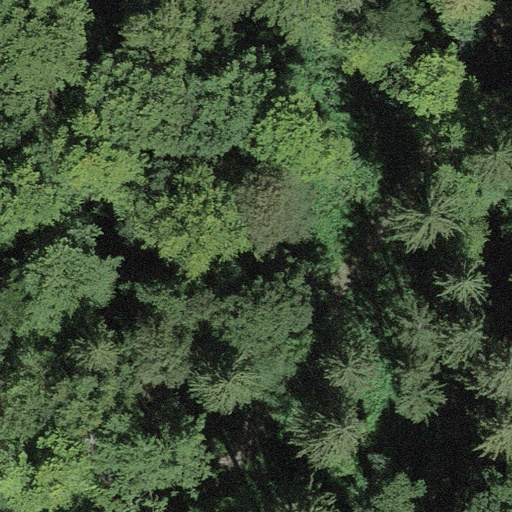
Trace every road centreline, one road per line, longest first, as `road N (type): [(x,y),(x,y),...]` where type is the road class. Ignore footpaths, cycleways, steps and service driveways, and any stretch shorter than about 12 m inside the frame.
road 1 (track): [(202,511),(480,0)]
road 2 (track): [(0,290),(174,511)]
